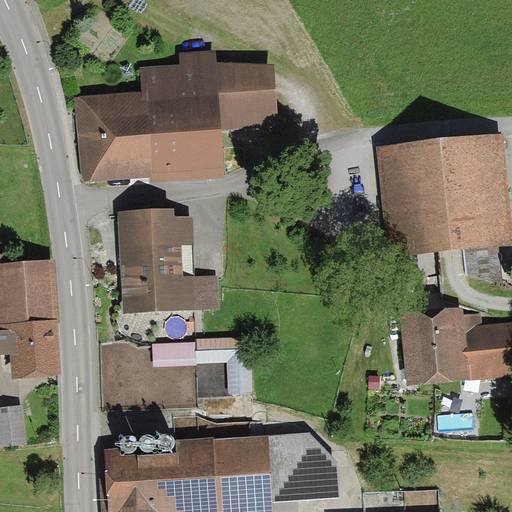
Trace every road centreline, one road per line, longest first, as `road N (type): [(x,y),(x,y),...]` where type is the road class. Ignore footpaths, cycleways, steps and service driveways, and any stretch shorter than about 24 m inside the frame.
road 1 (residential): [(61,203),(215,188),(334,141),(511,126)]
road 2 (tertiary): [(80,511),(61,203)]
road 3 (tertiary): [(61,203),(31,58),(4,0)]
